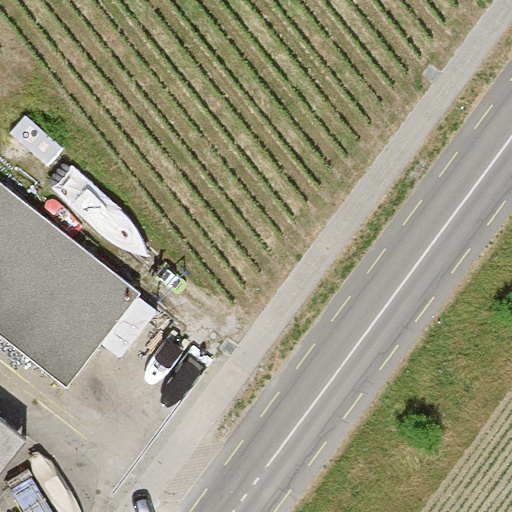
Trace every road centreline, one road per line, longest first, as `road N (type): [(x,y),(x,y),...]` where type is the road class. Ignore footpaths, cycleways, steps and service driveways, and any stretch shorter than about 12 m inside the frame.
road 1 (track): [(506,0),(132,511)]
road 2 (primary): [(232,511),(511,135)]
